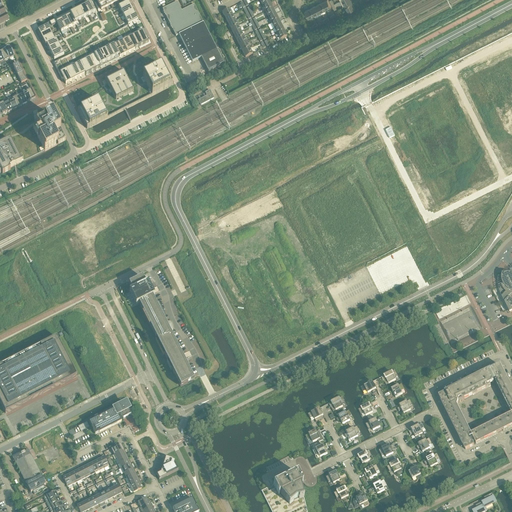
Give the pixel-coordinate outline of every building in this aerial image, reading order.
[(103,0),(96,0),(97,1),(100,8),(101,10),(107,7),(103,0)] [(325,10),(331,7),(327,0),(326,0),(321,3),(325,10)] [(120,6),(118,7),(121,12),(131,7),(128,2),(125,4),(120,6)] [(347,12),(355,8),(352,2),(345,6),(347,12)] [(194,5),(181,11),(177,3),(163,10),(176,37),(179,35),(203,23),(194,5)] [(270,3),(263,6),(265,12),(272,9),(270,3)] [(319,13),(325,10),(321,3),(316,5),(319,13)] [(90,4),(85,7),(89,16),(94,13),(90,4)] [(314,15),(319,13),(316,5),(310,8),(314,15)] [(85,7),(80,9),(85,18),(89,16),(85,7)] [(131,7),(121,12),(121,13),(123,16),(133,11),(131,7)] [(308,18),(314,15),(310,8),(304,11),(308,18)] [(80,9),(75,12),(80,21),(85,18),(80,9)] [(225,18),(232,15),(229,9),(222,13),(225,18)] [(272,9),(265,12),(268,18),(275,14),(272,9)] [(133,11),(123,16),(126,21),(135,16),(133,11)] [(73,13),(70,14),(71,15),(75,23),(79,21),(80,21),(75,12),(73,13)] [(6,14),(0,16),(0,24),(9,20),(6,14)] [(275,14),(268,18),(271,23),(278,20),(275,14)] [(71,15),(66,18),(71,27),(76,25),(75,23),(71,15)] [(228,24),(235,20),(232,15),(225,18),(228,24)] [(135,16),(126,21),(128,26),(138,21),(136,18),(135,16)] [(66,18),(61,20),(66,30),(70,28),(71,27),(66,18)] [(45,27),(38,31),(40,36),(50,31),(49,28),(57,24),(56,23),(55,20),(45,26),(45,27)] [(57,62),(54,64),(59,74),(65,71),(70,69),(75,66),(80,64),(84,61),(89,59),(94,56),(99,54),(104,51),(109,49),(114,46),(115,45),(119,44),(123,41),(128,39),(133,36),(138,34),(145,30),(140,20),(138,21),(128,26),(127,27),(123,29),(122,29),(108,36),(108,37),(101,40),(99,41),(92,44),(82,50),(70,56),(65,58),(57,62)] [(61,20),(56,23),(57,24),(58,27),(61,32),(66,30),(61,20)] [(231,30),(238,26),(235,20),(228,24),(231,30)] [(278,20),(271,23),(274,29),(281,26),(278,20)] [(186,49),(210,37),(203,23),(179,35),(186,49)] [(234,35),(241,32),(238,26),(231,30),(234,35)] [(281,26),(274,29),(277,35),(284,31),(281,26)] [(145,30),(138,34),(143,45),(149,42),(147,40),(149,39),(145,30)] [(50,31),(40,36),(43,41),(53,36),(50,31)] [(277,35),(275,36),(277,41),(280,40),(280,41),(287,37),(284,31),(277,35)] [(237,41),(244,37),(241,32),(234,35),(237,41)] [(138,34),(133,36),(139,47),(143,45),(138,34)] [(53,36),(43,41),(45,46),(56,40),(55,41),(53,36)] [(133,36),(128,39),(134,51),(135,51),(134,50),(139,47),(133,36)] [(210,37),(186,49),(192,63),(201,58),(208,72),(223,64),(217,51),(210,37)] [(240,47),(247,43),(244,37),(237,41),(240,47)] [(128,39),(123,41),(129,53),(134,51),(128,39)] [(56,40),(45,46),(47,46),(49,50),(59,45),(58,44),(56,40)] [(123,41),(119,44),(125,56),(129,53),(123,41)] [(242,52),(250,49),(247,43),(240,47),(242,52)] [(115,45),(114,46),(120,58),(125,56),(119,44),(115,45)] [(59,45),(49,50),(52,55),(61,50),(59,45)] [(114,46),(109,49),(115,61),(120,58),(114,46)] [(9,47),(4,50),(9,59),(14,56),(9,47)] [(497,52),(492,55),(496,61),(500,59),(504,57),(507,55),(509,58),(511,57),(511,51),(510,48),(505,50),(504,49),(501,50),(497,52)] [(109,49),(104,51),(110,63),(115,61),(109,49)] [(245,58),(253,54),(250,49),(242,52),(245,58)] [(4,50),(0,52),(0,53),(4,61),(9,59),(4,50)] [(61,50),(52,55),(54,60),(64,55),(61,50)] [(104,51),(99,54),(105,66),(109,64),(110,63),(104,51)] [(99,54),(94,56),(100,68),(105,66),(99,54)] [(492,55),(487,57),(491,64),(496,61),(492,55)] [(94,56),(89,59),(95,71),(100,68),(94,56)] [(487,57),(482,60),(485,66),(491,64),(487,57)] [(89,59),(84,61),(90,73),(95,71),(89,59)] [(482,60),(477,62),(480,69),(485,66),(482,60)] [(84,61),(80,64),(86,76),(90,73),(84,61)] [(465,69),(459,71),(461,76),(465,82),(468,89),(473,86),(470,79),(475,77),(483,73),(480,69),(477,62),(469,66),(470,68),(466,70),(465,69)] [(18,64),(13,67),(17,75),(22,72),(18,64)] [(80,64),(75,66),(80,77),(85,75),(85,76),(86,76),(80,64)] [(75,66),(70,69),(76,80),(80,77),(75,66)] [(84,108),(78,111),(87,129),(107,119),(125,110),(152,96),(172,86),(163,68),(157,71),(155,68),(83,104),(84,108)] [(70,69),(65,71),(71,82),(73,81),(76,80),(70,69)] [(65,71),(59,74),(62,80),(63,80),(66,85),(71,82),(65,71)] [(22,72),(17,75),(21,83),(27,81),(22,72)] [(28,91),(26,92),(27,93),(31,101),(36,98),(31,89),(28,91)] [(207,96),(198,101),(201,106),(214,99),(210,91),(205,93),(207,96)] [(26,92),(22,94),(23,95),(27,103),(31,101),(27,93),(26,92)] [(17,94),(11,97),(12,99),(13,99),(17,108),(23,105),(18,97),(19,97),(17,94)] [(19,97),(18,97),(23,105),(27,103),(23,95),(19,97)] [(8,101),(12,110),(17,108),(13,99),(12,99),(8,101)] [(7,100),(2,103),(3,104),(8,113),(12,110),(8,101),(7,100)] [(0,173),(2,173),(1,172),(0,169),(0,144),(3,143),(5,142),(6,142),(8,141),(10,144),(12,143),(12,144),(21,162),(25,160),(27,159),(30,158),(40,153),(44,151),(42,146),(39,141),(36,135),(35,133),(33,129),(33,128),(37,127),(37,126),(45,122),(46,122),(48,124),(49,126),(54,124),(52,120),(53,119),(54,119),(50,111),(39,117),(34,119),(16,129),(0,136),(0,173)] [(37,127),(33,128),(33,129),(35,133),(36,135),(39,141),(42,146),(44,151),(45,151),(51,148),(57,145),(58,146),(60,145),(62,144),(66,142),(65,140),(62,135),(61,132),(59,128),(58,128),(54,118),(53,117),(45,121),(45,122),(37,126),(37,127)] [(497,124),(489,128),(491,133),(500,129),(497,124)] [(500,129),(491,133),(494,138),(501,135),(502,134),(500,129)] [(0,169),(1,172),(2,173),(3,174),(6,173),(9,171),(10,170),(10,169),(10,168),(14,166),(16,166),(17,165),(19,164),(20,163),(22,162),(21,162),(12,144),(12,143),(10,144),(8,141),(6,142),(5,142),(3,143),(0,144),(0,169)] [(503,284),(498,286),(499,288),(499,290),(500,293),(502,297),(508,310),(509,310),(510,312),(511,311),(511,273),(511,274),(511,273),(510,273),(509,273),(508,273),(507,273),(506,273),(505,273),(503,273),(504,273),(504,274),(503,274),(502,274),(502,275),(502,276),(501,276),(501,277),(501,278),(501,279),(501,280),(502,280),(502,281),(502,282),(502,283),(502,284),(503,284)] [(165,326),(164,324),(166,323),(165,323),(153,297),(154,297),(147,284),(146,284),(143,277),(129,284),(132,291),(130,292),(137,305),(139,304),(181,387),(194,380),(194,379),(187,365),(186,366),(185,364),(181,356),(182,355),(169,331),(168,332),(166,328),(165,326)] [(78,310),(65,317),(74,335),(101,322),(91,302),(77,308),(78,310)] [(19,407),(22,405),(28,402),(61,385),(68,382),(77,377),(57,338),(53,339),(0,366),(0,403),(6,414),(19,407)] [(121,360),(95,373),(101,384),(126,371),(121,360)] [(500,432),(511,426),(511,389),(500,366),(487,372),(484,374),(483,374),(453,389),(454,390),(446,394),(446,393),(439,396),(466,450),(474,446),(500,432)] [(385,377),(383,379),(386,386),(395,381),(396,381),(394,377),(395,377),(397,376),(395,371),(387,375),(384,376),(385,377)] [(373,382),(361,388),(363,392),(366,391),(368,393),(372,391),(373,394),(376,392),(375,390),(376,389),(375,386),(373,382)] [(392,391),(390,392),(391,395),(394,394),(396,398),(402,395),(403,394),(401,391),(402,391),(404,390),(402,384),(399,386),(394,388),(391,390),(392,391)] [(332,404),(330,405),(333,412),(336,410),(336,411),(342,408),(343,407),(341,404),(342,404),(345,402),(342,397),(335,401),(332,403),(332,404)] [(400,407),(398,408),(399,411),(402,410),(404,414),(410,411),(411,410),(409,407),(412,406),(410,400),(407,402),(402,404),(399,406),(400,407)] [(90,423),(89,424),(92,429),(93,430),(95,435),(96,434),(121,422),(120,419),(123,418),(123,419),(132,415),(129,408),(127,405),(126,405),(126,404),(114,409),(89,421),(90,421),(93,420),(93,422),(90,423)] [(362,408),(358,410),(361,415),(364,413),(366,416),(367,416),(373,413),(371,409),(374,407),(372,405),(370,406),(369,404),(366,406),(362,408)] [(320,408),(308,414),(310,419),(314,417),(316,422),(323,419),(322,416),(323,416),(322,413),(320,409),(320,408)] [(339,418),(337,419),(338,422),(341,420),(343,425),(349,421),(350,421),(348,418),(352,416),(349,411),(346,412),(341,415),(339,416),(339,418)] [(369,423),(366,424),(368,429),(372,428),(373,431),(374,430),(380,427),(378,423),(381,422),(380,419),(377,421),(376,419),(373,421),(369,423)] [(412,431),(409,432),(411,435),(413,434),(415,438),(416,438),(417,440),(423,437),(422,435),(423,434),(421,431),(423,430),(424,429),(422,425),(422,424),(414,428),(411,429),(412,431)] [(347,434),(345,435),(346,438),(349,437),(351,441),(357,438),(358,437),(356,434),(360,432),(357,427),(354,429),(349,431),(347,432),(347,434)] [(309,434),(306,436),(308,441),(311,440),(313,443),(318,440),(319,442),(323,441),(322,438),(323,438),(321,434),(319,431),(318,432),(317,430),(313,432),(309,434)] [(419,446),(417,447),(418,450),(421,448),(423,452),(425,451),(427,454),(431,452),(430,449),(429,446),(432,444),(429,439),(428,440),(426,440),(422,443),(419,444),(419,446)] [(115,454),(123,450),(121,445),(111,449),(114,455),(115,454)] [(383,449),(379,451),(382,456),(385,454),(386,457),(387,457),(394,454),(392,450),(394,448),(393,445),(390,447),(389,445),(383,449)] [(317,449),(313,451),(316,456),(319,454),(320,458),(321,457),(328,454),(326,450),(328,449),(327,446),(324,447),(324,446),(321,447),(317,449)] [(117,459),(126,454),(123,450),(115,454),(117,459)] [(26,484),(41,476),(28,451),(21,454),(21,456),(18,457),(17,456),(13,458),(24,479),(22,481),(26,490),(29,488),(26,484)] [(359,457),(357,459),(358,461),(361,460),(363,464),(369,461),(370,461),(368,457),(369,457),(371,456),(369,451),(367,452),(361,454),(358,456),(359,457)] [(119,464),(128,459),(126,454),(117,459),(119,464)] [(427,461),(425,462),(426,465),(429,464),(431,468),(437,465),(438,464),(436,461),(438,460),(439,459),(437,454),(434,456),(429,458),(426,459),(427,461)] [(104,469),(109,467),(104,457),(100,460),(104,469)] [(161,473),(157,475),(159,480),(178,471),(174,463),(172,462),(173,460),(166,458),(165,460),(161,473)] [(122,469),(131,464),(128,459),(119,464),(122,469)] [(100,471),(104,469),(100,460),(95,462),(100,471)] [(391,465),(387,467),(390,472),(393,470),(394,473),(395,473),(396,472),(397,472),(398,474),(402,471),(401,470),(402,470),(400,466),(402,464),(401,461),(398,463),(397,461),(391,465)] [(95,474),(100,471),(95,462),(90,464),(95,474)] [(90,476),(95,474),(90,464),(86,467),(90,476)] [(124,473),(133,469),(131,464),(122,469),(124,473)] [(366,472),(364,473),(365,476),(368,475),(370,479),(376,476),(377,475),(376,472),(377,472),(379,471),(376,465),(374,466),(369,469),(366,471),(366,472)] [(411,471),(409,472),(412,478),(413,479),(416,478),(417,481),(422,478),(419,471),(417,467),(416,468),(414,466),(412,467),(410,468),(411,471)] [(86,478),(90,476),(86,467),(81,469),(86,478)] [(81,480),(86,478),(81,469),(77,471),(81,480)] [(127,478),(136,474),(133,469),(124,473),(127,478)] [(77,483),(81,480),(77,471),(72,474),(77,483)] [(334,473),(326,477),(329,482),(332,481),(334,484),(335,483),(341,480),(339,476),(341,475),(340,472),(337,473),(337,472),(334,473)] [(300,484),(303,483),(297,473),(273,485),(275,489),(268,492),(267,489),(267,488),(261,491),(271,511),(307,511),(302,493),(300,484)] [(72,485),(77,483),(72,474),(68,476),(72,485)] [(129,483),(138,479),(136,474),(127,478),(129,483)] [(45,486),(46,485),(41,476),(26,484),(29,488),(31,493),(32,492),(34,495),(46,489),(45,486)] [(68,487),(72,485),(68,476),(63,478),(68,487)] [(131,488),(140,483),(138,479),(129,483),(131,488)] [(383,488),(387,486),(384,481),(382,482),(374,486),(374,487),(368,490),(370,493),(376,490),(378,494),(385,491),(383,488)] [(140,487),(142,486),(140,483),(131,488),(130,488),(133,493),(141,489),(140,487)] [(117,495),(122,493),(118,486),(114,488),(117,495)] [(113,498),(117,495),(114,488),(109,490),(113,498)] [(337,491),(334,493),(337,498),(340,496),(342,500),(343,499),(349,496),(347,492),(349,491),(348,488),(345,489),(345,488),(342,489),(337,491)] [(56,493),(61,491),(60,489),(44,498),(46,503),(58,497),(56,493)] [(108,500),(113,498),(109,490),(105,493),(108,500)] [(356,498),(353,500),(356,506),(358,505),(359,504),(360,506),(363,504),(365,507),(370,505),(366,497),(364,494),(363,495),(362,492),(359,494),(360,496),(356,498)] [(104,502),(108,500),(105,493),(100,495),(104,502)] [(485,508),(496,503),(492,494),(486,497),(487,500),(482,503),(485,508)] [(59,499),(63,496),(62,495),(58,497),(46,503),(49,508),(60,502),(59,499)] [(99,504),(104,502),(100,495),(95,497),(99,504)] [(94,507),(99,504),(95,497),(91,499),(94,507)] [(149,500),(147,501),(146,498),(138,503),(140,508),(141,507),(150,503),(149,500)] [(90,509),(94,507),(91,499),(86,502),(90,509)] [(198,511),(196,508),(196,507),(192,499),(173,509),(174,511),(198,511)] [(61,504),(66,501),(65,500),(60,502),(49,508),(50,511),(53,511),(54,511),(63,507),(61,504)] [(85,511),(90,509),(86,502),(82,504),(85,511)] [(144,511),(153,507),(150,503),(141,507),(144,511)] [(485,511),(487,511),(485,508),(482,503),(477,505),(479,508),(473,511),(485,511)]
